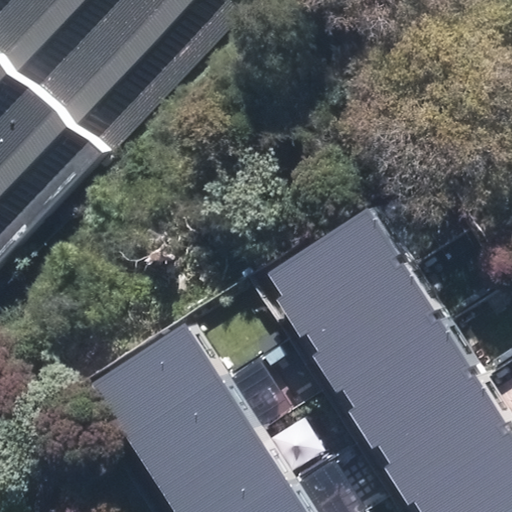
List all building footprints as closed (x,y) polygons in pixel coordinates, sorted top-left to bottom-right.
[(0,0),(0,250),(236,0),(0,0)] [(300,337),(411,267),(372,207),(262,277),(300,337)] [(334,391),(445,321),(411,267),(300,337),(334,391)] [(371,448),(482,378),(445,321),(334,391),(371,448)] [(125,436),(221,376),(188,324),(92,384),(125,436)] [(354,438),(308,361),(248,397),(294,474),(354,438)] [(160,491),(255,430),(221,376),(125,436),(160,491)] [(406,502),(511,433),(511,424),(482,378),(371,448),(406,502)] [(173,511),(238,511),(288,480),(255,430),(160,491),(173,511)] [(412,511),(511,511),(511,433),(406,502),(412,511)] [(308,511),(288,480),(238,511),(308,511)]
